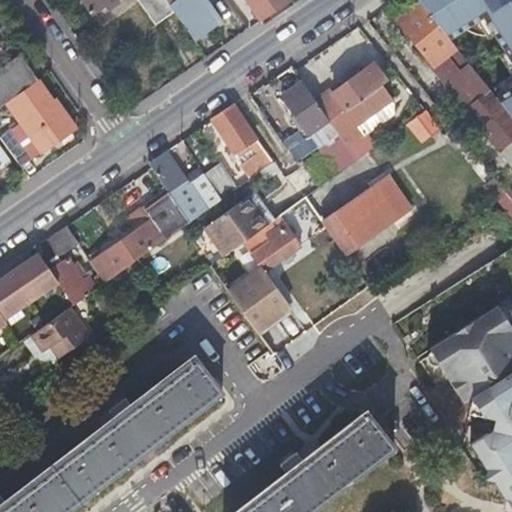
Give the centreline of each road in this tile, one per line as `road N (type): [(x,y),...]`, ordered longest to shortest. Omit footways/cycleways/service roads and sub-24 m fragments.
road 1 (residential): [(128,511),(384,330)]
road 2 (residential): [(334,0),(129,146)]
road 3 (residential): [(367,0),(511,185)]
road 4 (unknown): [(259,419),(203,322),(186,312),(153,322),(100,363)]
road 5 (residential): [(21,0),(129,146)]
road 6 (residential): [(129,146),(0,231)]
